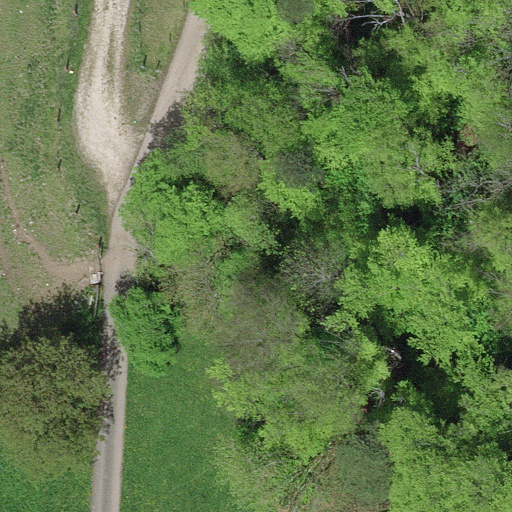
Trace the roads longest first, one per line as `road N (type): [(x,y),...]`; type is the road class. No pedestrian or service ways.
road 1 (track): [(107,511),(133,158)]
road 2 (track): [(133,158),(113,119),(109,86),(118,0)]
